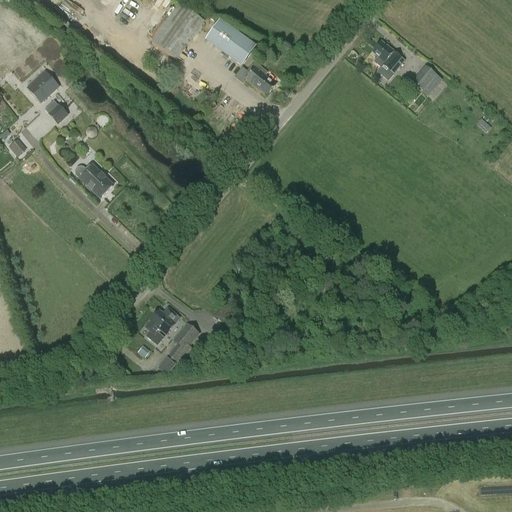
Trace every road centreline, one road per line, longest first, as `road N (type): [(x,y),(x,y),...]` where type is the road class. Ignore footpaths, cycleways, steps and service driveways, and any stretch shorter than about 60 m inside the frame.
road 1 (unclassified): [(0,388),(67,371),(95,347),(383,0)]
road 2 (motorway): [(0,490),(511,425)]
road 3 (motorway): [(511,402),(0,464)]
road 4 (unclassified): [(306,511),(433,496),(455,497),(476,511)]
